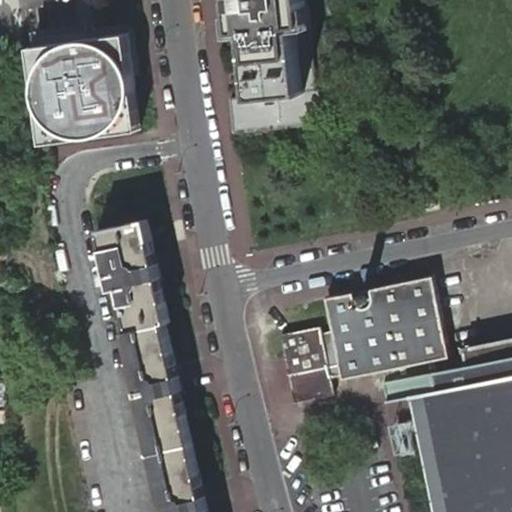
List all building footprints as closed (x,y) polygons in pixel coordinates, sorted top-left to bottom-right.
[(231,97),(235,132),(328,122),(325,87),(317,88),(308,0),(235,0),(246,95),(231,97)] [(117,36),(20,49),(33,146),(130,133),(117,36)] [(210,511),(204,482),(185,400),(177,362),(168,323),(172,321),(165,288),(156,251),(149,219),(102,229),(115,288),(123,286),(132,329),(128,330),(168,511),(210,511)] [(281,334),(295,401),(296,401),(336,392),(383,382),(385,382),(391,381),(388,368),(407,364),(446,356),(449,355),(449,356),(451,355),(435,276),(329,298),(334,324),(281,334)] [(511,511),(511,337),(465,347),(465,348),(466,351),(468,351),(471,365),(449,369),(446,356),(407,364),(436,511),(511,511)] [(389,425),(394,450),(407,447),(402,422),(389,425)] [(47,511),(89,511),(72,427),(32,434),(47,511)]
